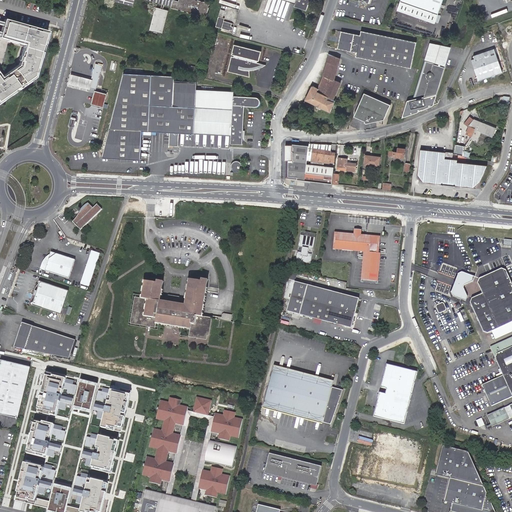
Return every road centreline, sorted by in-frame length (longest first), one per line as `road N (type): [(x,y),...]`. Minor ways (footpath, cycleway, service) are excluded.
road 1 (residential): [(277,133),(360,136),(484,92),(511,92)]
road 2 (secondary): [(58,197),(73,189),(275,199)]
road 3 (secondary): [(275,190),(58,172)]
road 4 (unclassified): [(339,495),(334,474),(368,348),(410,329)]
road 5 (secondary): [(79,0),(38,155)]
road 6 (unclassified): [(277,133),(333,0)]
road 7 (secondary): [(412,203),(275,190)]
road 8 (secondary): [(275,199),(411,211)]
